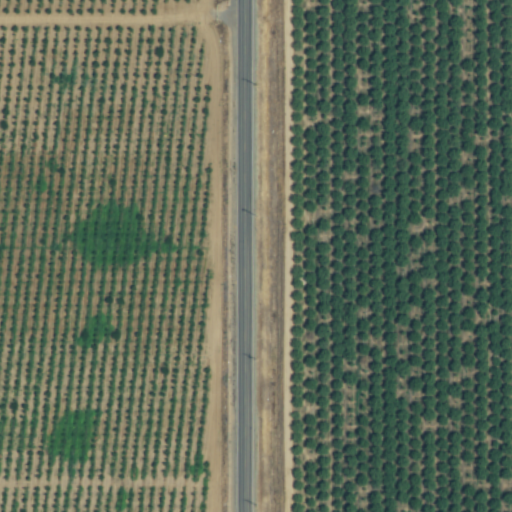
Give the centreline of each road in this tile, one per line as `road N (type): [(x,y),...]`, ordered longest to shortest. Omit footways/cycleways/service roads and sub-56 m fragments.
road 1 (secondary): [(244,511),(245,0)]
road 2 (track): [(245,13),(0,12)]
